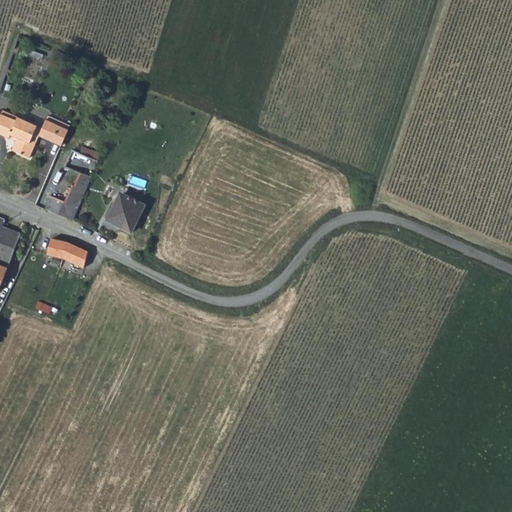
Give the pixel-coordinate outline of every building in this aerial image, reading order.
[(13,151),(32,159),(37,146),(32,144),(35,136),(40,138),(63,147),(70,129),(47,120),(44,128),(18,117),(17,120),(0,112),(0,134),(10,138),(11,136),(18,138),(13,151)] [(35,136),(32,144),(37,146),(40,138),(35,136)] [(65,166),(93,177),(99,161),(73,150),(65,166)] [(65,166),(64,168),(46,211),(74,221),(93,177),(65,166)] [(130,232),(143,204),(121,194),(113,212),(110,210),(105,221),(130,232)] [(0,264),(9,268),(20,235),(2,227),(5,220),(0,218),(0,264)] [(63,258),(84,267),(88,251),(67,243),(51,241),(47,256),(63,258)] [(0,288),(9,268),(0,264),(0,288)]
